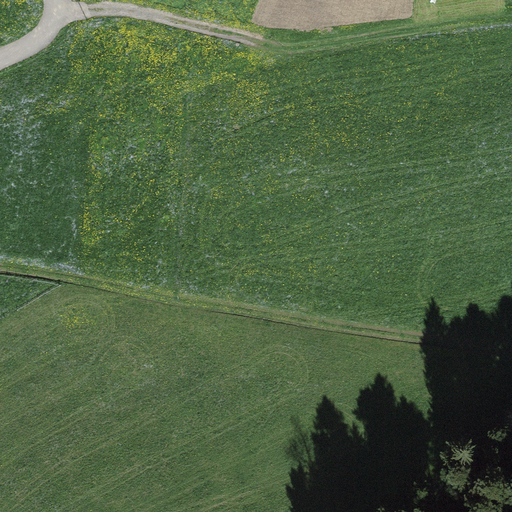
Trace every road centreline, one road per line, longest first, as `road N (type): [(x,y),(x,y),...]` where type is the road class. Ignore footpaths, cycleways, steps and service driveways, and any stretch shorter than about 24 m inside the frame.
road 1 (track): [(0,270),(489,352),(511,348)]
road 2 (track): [(489,352),(469,393),(364,511)]
